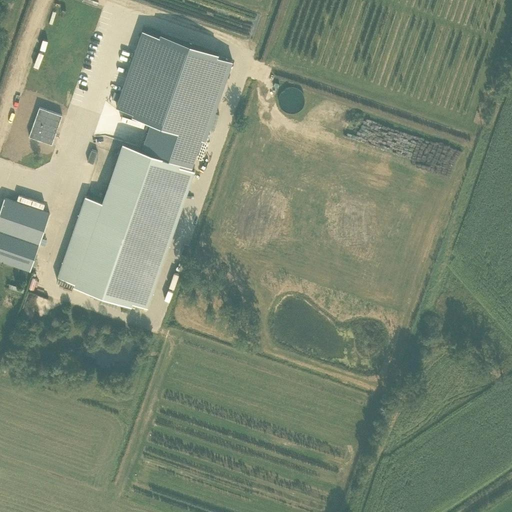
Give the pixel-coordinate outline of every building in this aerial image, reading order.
[(131,305),(132,302),(172,187),(187,192),(194,170),(179,165),(180,162),(123,142),(102,201),(85,195),(73,232),(90,238),(74,285),(131,305)] [(59,186),(62,176),(52,173),(50,183),(45,182),(43,192),(39,191),(36,201),(46,203),(49,194),(53,195),(55,185),(59,186)] [(49,213),(14,201),(4,197),(0,209),(0,259),(30,270),(39,243),(49,213)] [(50,288),(54,278),(35,270),(31,281),(50,288)] [(24,289),(9,284),(8,288),(23,293),(24,289)] [(50,295),(49,299),(60,304),(61,299),(50,295)]
